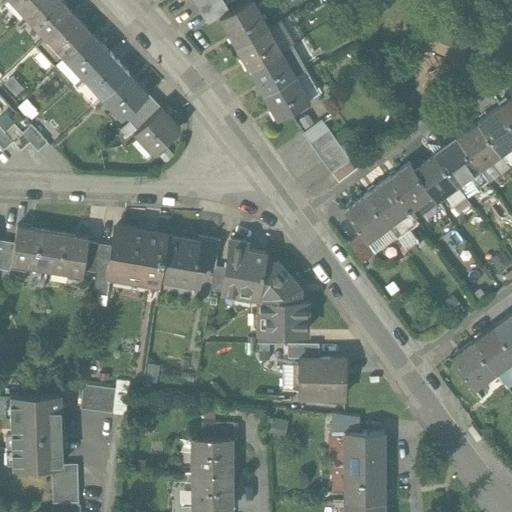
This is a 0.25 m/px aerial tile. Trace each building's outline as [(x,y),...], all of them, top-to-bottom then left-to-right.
[(10,0),(15,4),(19,1),(29,12),(41,0),(10,0)] [(41,0),(29,12),(25,16),(34,25),(38,21),(48,32),(71,11),(60,0),(41,0)] [(197,0),(194,2),(200,12),(221,0),(197,0)] [(223,0),(221,0),(200,12),(207,23),(218,16),(229,10),(223,0)] [(246,0),(229,10),(218,16),(234,44),(267,25),(252,0),(246,0)] [(48,32),(45,36),(48,40),(39,48),(55,64),(64,56),(90,32),(71,11),(48,32)] [(267,25),(234,44),(248,69),(281,50),(267,25)] [(90,32),(64,56),(72,65),(76,62),(86,73),(109,52),(90,32)] [(281,50),(248,69),(262,94),(296,74),(306,69),(292,44),(281,50)] [(86,73),(83,77),(91,86),(95,82),(106,94),(128,72),(109,52),(86,73)] [(106,94),(102,97),(110,106),(114,103),(125,114),(147,93),(128,72),(106,94)] [(296,74),(262,94),(276,118),(310,99),(296,74)] [(125,114),(124,115),(136,128),(160,106),(147,93),(125,114)] [(511,96),(498,107),(511,125),(511,96)] [(136,128),(132,132),(141,141),(146,137),(155,147),(150,151),(152,153),(179,127),(160,106),(136,128)] [(511,144),(511,125),(498,107),(477,122),(499,153),(511,144)] [(321,119),(301,133),(308,143),(328,129),(321,119)] [(499,153),(477,122),(455,138),(478,169),(499,153)] [(22,133),(14,124),(5,132),(5,133),(13,142),(21,151),(30,143),(30,142),(22,133)] [(47,143),(31,125),(22,133),(30,142),(30,143),(38,151),(47,143)] [(5,132),(0,127),(0,146),(3,150),(13,142),(5,133),(5,132)] [(328,129),(308,143),(315,153),(335,138),(328,129)] [(335,138),(315,153),(322,162),(342,148),(335,138)] [(478,169),(455,138),(434,154),(465,196),(465,197),(487,181),(478,169)] [(342,148),(322,162),(329,172),(330,172),(349,158),(342,148)] [(465,196),(434,154),(413,169),(430,194),(435,200),(444,194),(452,205),(465,196)] [(349,158),(330,172),(337,182),(357,168),(349,158)] [(408,163),(386,178),(409,210),(430,194),(413,169),(408,163)] [(409,210),(386,178),(365,194),(388,225),(396,237),(417,221),(409,210)] [(388,225),(365,194),(343,210),(366,241),(388,225)] [(52,231),(16,225),(14,243),(10,263),(46,269),(52,231)] [(142,231),(114,227),(111,245),(106,274),(109,274),(158,282),(159,277),(165,235),(156,233),(156,231),(142,229),(142,231)] [(87,237),(52,231),(46,269),(81,274),(82,269),(87,241),(87,237)] [(195,239),(165,235),(159,277),(196,283),(199,264),(200,263),(193,262),(193,257),(194,257),(195,254),(194,254),(196,239),(195,239)] [(218,240),(196,236),(195,239),(196,239),(194,254),(195,254),(194,257),(193,257),(193,262),(200,263),(199,264),(214,267),(214,266),(218,240)] [(248,241),(229,238),(223,268),(220,293),(257,299),(265,258),(266,252),(247,248),(248,241)] [(14,243),(1,241),(0,245),(0,268),(9,270),(10,263),(14,243)] [(99,243),(87,241),(82,269),(95,271),(99,243)] [(111,245),(99,243),(95,271),(92,292),(105,294),(109,274),(106,274),(111,245)] [(301,287),(277,260),(265,258),(257,299),(256,332),(281,333),(308,334),(307,300),(301,299),(301,287)] [(223,268),(214,266),(214,267),(211,291),(220,293),(223,268)] [(398,290),(392,281),(384,287),(390,296),(398,290)] [(511,310),(493,325),(511,350),(511,310)] [(511,358),(511,350),(493,325),(471,340),(494,372),(511,358)] [(281,333),(256,332),(256,342),(280,342),(281,333)] [(494,372),(471,340),(450,355),(449,356),(472,388),(494,372)] [(317,343),(287,342),(287,357),(297,357),(317,357),(317,343)] [(317,357),(297,357),(296,394),(343,395),(343,358),(317,357)] [(114,387),(83,383),(80,407),(112,411),(114,387)] [(57,393),(10,394),(13,465),(51,464),(60,464),(60,463),(59,438),(60,438),(59,417),(58,417),(57,393)] [(361,417),(331,414),(331,431),(341,431),(361,431),(361,417)] [(361,431),(341,431),(343,499),(385,501),(384,431),(361,431)] [(229,437),(191,437),(191,451),(195,452),(195,466),(191,466),(191,472),(230,471),(229,437)] [(76,462),(60,463),(60,464),(51,464),(53,501),(77,500),(76,462)] [(230,471),(191,472),(192,487),(196,487),(196,501),(192,502),(192,507),(200,507),(230,507),(230,471)] [(384,511),(385,501),(343,499),(342,511),(384,511)] [(77,511),(77,500),(53,501),(53,511),(77,511)]
